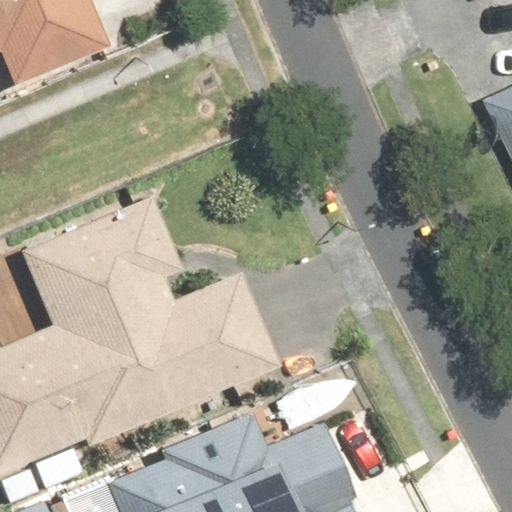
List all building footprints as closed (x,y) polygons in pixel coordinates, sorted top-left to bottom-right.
[(0,0),(0,75),(5,87),(98,47),(78,0),(0,0)] [(511,90),(472,110),(511,188),(511,90)] [(0,351),(0,465),(268,360),(239,288),(173,314),(157,274),(184,263),(157,195),(28,246),(60,328),(0,351)] [(355,511),(345,486),(354,482),(319,398),(260,423),(250,399),(157,437),(161,446),(102,470),(119,511),(355,511)] [(77,447),(1,479),(12,504),(87,472),(77,447)]
